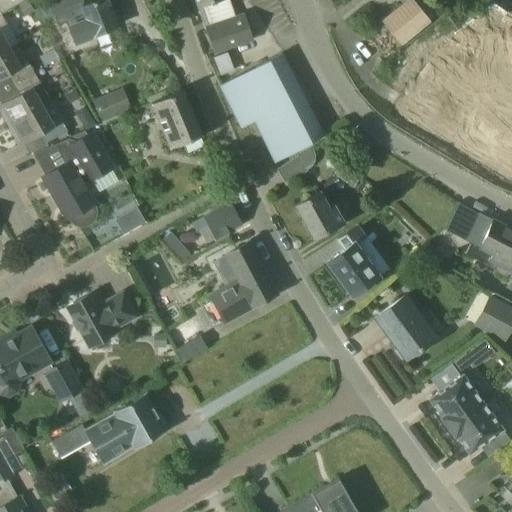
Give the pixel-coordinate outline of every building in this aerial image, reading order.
[(0,0),(0,14),(1,14),(0,13),(23,0),(0,0)] [(57,0),(49,3),(50,4),(56,19),(58,25),(65,22),(74,44),(93,36),(117,27),(106,0),(97,0),(92,2),(91,0),(57,0)] [(228,0),(218,0),(197,7),(212,53),(252,39),(244,14),(235,17),(228,0)] [(428,20),(411,0),(408,0),(382,21),(400,43),(428,20)] [(1,14),(0,14),(0,52),(10,47),(16,44),(18,43),(1,14)] [(420,96),(418,98),(499,147),(509,131),(511,126),(511,76),(453,40),(444,57),(443,56),(428,81),(428,82),(424,88),(425,88),(420,96)] [(0,77),(8,74),(13,84),(34,72),(29,62),(20,67),(10,47),(0,52),(0,77)] [(226,51),(213,57),(220,75),(233,70),(226,51)] [(323,133),(282,53),(218,86),(239,127),(252,119),(272,160),(323,133)] [(0,104),(0,110),(8,126),(53,101),(53,100),(50,102),(39,83),(40,83),(34,72),(13,84),(19,94),(0,104)] [(102,120),(132,109),(123,87),(94,98),(102,120)] [(70,103),(79,98),(74,89),(65,94),(70,103)] [(199,133),(181,91),(151,104),(169,146),(199,133)] [(50,102),(8,126),(19,145),(23,143),(41,133),(46,142),(67,131),(61,121),(64,119),(53,101),(50,102)] [(75,159),(88,181),(89,182),(114,168),(92,130),(74,140),(66,144),(75,159)] [(312,149),(276,165),(283,179),(319,164),(312,149)] [(95,204),(84,183),(71,161),(46,176),(43,177),(67,219),(69,218),(71,221),(74,224),(77,225),(81,225),(84,225),(88,223),(90,222),(92,220),(94,216),(95,212),(94,209),(92,205),(95,204)] [(359,177),(340,165),(334,175),(353,186),(359,177)] [(342,221),(334,205),(328,208),(319,192),(294,205),(312,238),(342,221)] [(241,225),(240,224),(228,203),(203,217),(208,224),(199,229),(205,241),(214,236),(216,239),(241,225)] [(131,206),(117,212),(125,230),(139,224),(131,206)] [(511,229),(492,219),(478,246),(492,253),(488,259),(509,270),(511,263),(511,229)] [(363,235),(356,225),(336,240),(343,250),(326,262),(350,295),(378,274),(354,242),(363,235)] [(180,242),(172,249),(182,260),(190,253),(180,242)] [(276,294),(248,242),(225,254),(226,255),(215,261),(228,285),(209,295),(223,322),(276,294)] [(93,293),(66,307),(88,348),(115,333),(113,330),(136,317),(123,292),(100,305),(93,293)] [(403,295),(376,315),(397,342),(394,345),(405,359),(434,338),(403,295)] [(511,327),(511,308),(489,295),(472,325),(504,343),(511,327)] [(50,362),(32,328),(6,342),(4,339),(0,341),(0,374),(1,376),(0,376),(0,392),(8,395),(15,391),(17,383),(16,380),(50,362)] [(154,333),(154,347),(167,347),(167,333),(154,333)] [(179,361),(204,349),(196,334),(171,347),(179,361)] [(451,356),(459,370),(490,350),(482,337),(451,356)] [(81,390),(66,362),(50,370),(66,399),(81,390)] [(481,402),(461,375),(456,379),(429,399),(442,416),(440,418),(447,427),(481,402)] [(52,442),(60,457),(90,440),(103,463),(132,446),(133,447),(164,430),(163,429),(166,423),(162,415),(155,415),(144,396),(114,413),(114,414),(85,430),(82,425),(52,442)] [(469,453),(501,429),(481,402),(447,427),(454,437),(456,435),(469,453)] [(0,482),(13,475),(0,451),(0,482)] [(311,494),(278,511),(312,511),(319,508),(320,511),(358,511),(338,477),(310,493),(311,494)] [(47,489),(57,505),(75,494),(66,478),(47,489)] [(26,508),(20,496),(12,501),(5,487),(0,490),(0,511),(23,511),(23,510),(26,508)]
